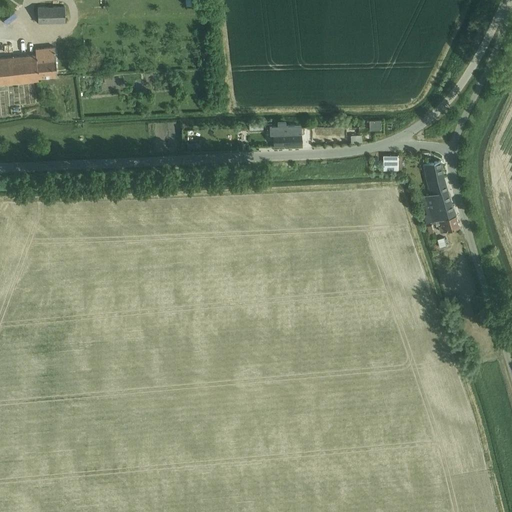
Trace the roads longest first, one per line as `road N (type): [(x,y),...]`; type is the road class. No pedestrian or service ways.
road 1 (unclassified): [(0,167),(389,145)]
road 2 (unclassified): [(511,373),(450,159)]
road 3 (unclassified): [(505,4),(458,88),(389,145)]
road 4 (unclassified): [(450,159),(499,39),(505,4)]
